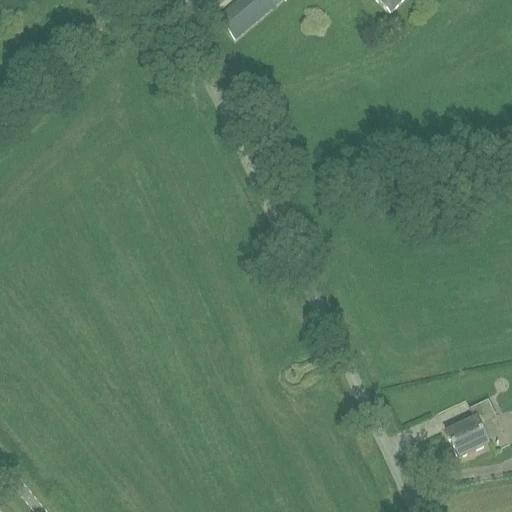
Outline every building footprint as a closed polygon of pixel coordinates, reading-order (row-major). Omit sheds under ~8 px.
[(234,43),(283,0),(240,0),(216,21),(234,43)] [(372,0),(390,16),(405,0),(372,0)] [(487,374),(468,384),(473,395),(493,385),(487,374)] [(511,378),(496,388),(507,408),(511,405),(511,378)] [(457,461),(488,447),(479,431),(496,421),(487,403),(470,412),(475,422),(446,437),(457,461)] [(511,421),(494,430),(499,444),(511,438),(511,421)]
